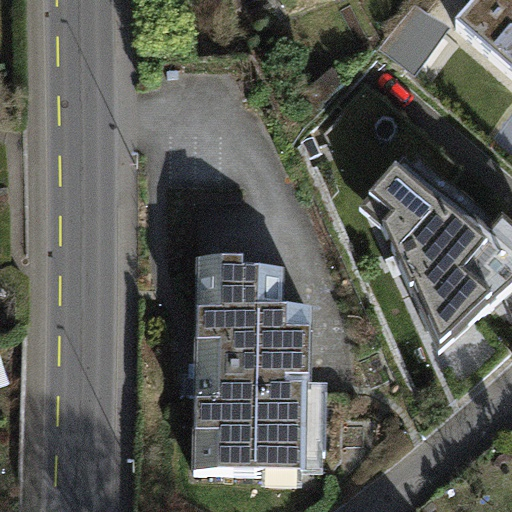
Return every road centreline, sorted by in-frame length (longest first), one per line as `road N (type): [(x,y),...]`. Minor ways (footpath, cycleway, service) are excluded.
road 1 (secondary): [(86,511),(82,0)]
road 2 (residential): [(511,408),(378,511)]
